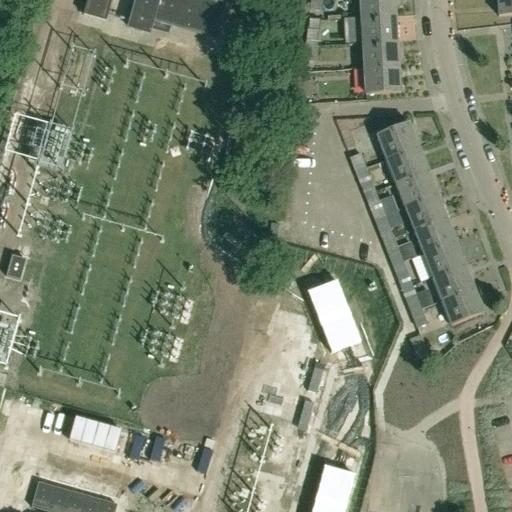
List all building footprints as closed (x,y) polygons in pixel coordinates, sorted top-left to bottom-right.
[(89,0),(85,17),(107,23),(113,0),(89,0)] [(150,34),(151,31),(168,35),(171,26),(216,38),(225,4),(210,0),(138,0),(130,29),(150,34)] [(322,13),(323,0),(310,0),(309,11),(322,13)] [(396,16),(395,0),(360,0),(362,18),(396,16)] [(511,17),(511,0),(497,0),(499,19),(511,17)] [(398,42),(396,16),(362,18),(363,44),(398,42)] [(320,32),(307,30),(305,45),(318,47),(320,32)] [(400,67),(398,42),(363,44),(365,69),(400,67)] [(316,64),(318,47),(305,45),(303,62),(316,64)] [(401,93),(400,67),(365,69),(367,95),(401,93)] [(314,82),(301,81),(299,97),(312,99),(314,82)] [(410,124),(396,129),(393,120),(372,128),(377,138),(378,138),(386,160),(419,147),(410,124)] [(47,135),(43,155),(54,157),(58,136),(47,135)] [(428,171),(419,147),(386,160),(396,184),(428,171)] [(361,155),(349,159),(355,173),(366,168),(361,155)] [(372,185),(366,168),(355,173),(361,189),(372,185)] [(438,195),(428,171),(396,184),(405,208),(438,195)] [(447,219),(438,195),(405,208),(414,231),(447,219)] [(379,202),(368,206),(373,220),(385,216),(379,202)] [(391,232),(385,216),(373,220),(379,236),(391,232)] [(456,242),(447,219),(414,231),(423,255),(456,242)] [(465,266),(456,242),(423,255),(433,279),(465,266)] [(398,248),(386,253),(392,267),(404,263),(398,248)] [(20,282),(26,261),(10,256),(5,278),(20,282)] [(410,279),(404,263),(392,267),(398,283),(410,279)] [(475,290),(465,266),(433,279),(442,303),(475,290)] [(422,301),(419,301),(416,296),(414,296),(411,288),(412,288),(410,282),(401,286),(406,300),(405,300),(410,315),(422,310),(430,307),(429,304),(427,303),(426,302),(424,301),(422,301)] [(484,313),(475,290),(442,303),(451,326),(484,313)] [(428,325),(422,310),(410,315),(416,329),(428,325)] [(105,422),(26,401),(19,426),(98,447),(105,422)]
